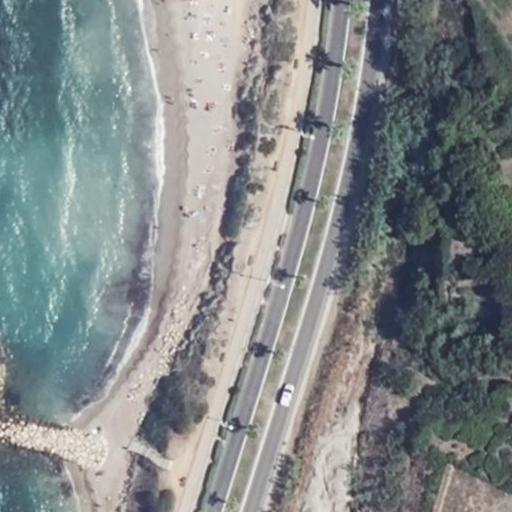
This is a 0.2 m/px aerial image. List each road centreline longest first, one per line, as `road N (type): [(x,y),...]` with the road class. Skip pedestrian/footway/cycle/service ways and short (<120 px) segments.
road 1 (unknown): [(116,511),(260,41),(263,0)]
road 2 (secondary): [(252,511),(346,204),(379,0)]
road 3 (secondary): [(341,0),(305,204),(213,511)]
